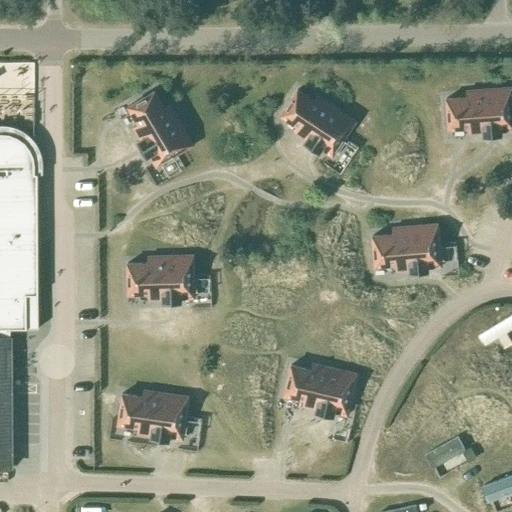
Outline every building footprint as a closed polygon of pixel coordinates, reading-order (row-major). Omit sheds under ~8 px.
[(511,131),(511,86),(465,90),(466,96),(445,98),(447,130),(467,129),(468,135),(511,131)] [(314,100),(296,88),(278,116),(296,127),(292,132),(332,158),(356,121),(317,95),(314,100)] [(165,108),(154,90),(126,107),(137,124),(132,127),(138,138),(135,140),(146,157),(148,156),(156,168),(194,145),(169,105),(165,108)] [(37,328),(36,142),(0,142),(0,468),(11,468),(10,328),(37,328)] [(442,268),(438,223),(391,227),(392,233),(371,235),(374,268),(395,266),(395,272),(442,268)] [(195,299),(194,254),(147,255),(147,262),(127,262),(127,295),(147,294),(147,300),(195,299)] [(511,329),(511,317),(511,315),(477,338),(484,349),(511,329)] [(356,372),(312,363),(311,368),(289,363),(282,396),(303,400),(301,407),(347,416),(356,372)] [(189,396),(142,389),(141,395),(121,392),(116,425),(136,428),(135,433),(149,435),(149,438),(169,441),(170,439),(182,440),(189,396)] [(458,439),(423,457),(431,472),(465,453),(458,439)] [(511,476),(480,489),(487,506),(511,496),(511,476)]
